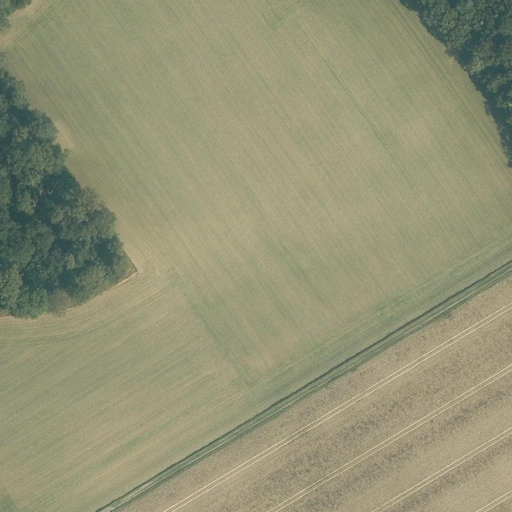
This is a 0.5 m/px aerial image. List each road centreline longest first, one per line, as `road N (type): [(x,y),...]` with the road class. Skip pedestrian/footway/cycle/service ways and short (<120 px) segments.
road 1 (track): [(511,268),(105,511)]
road 2 (track): [(0,311),(97,297),(148,268)]
